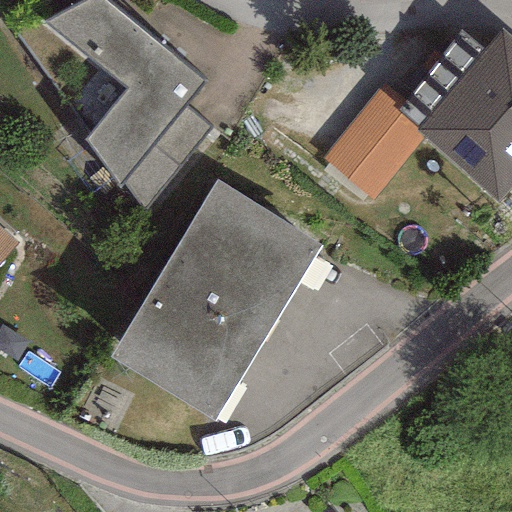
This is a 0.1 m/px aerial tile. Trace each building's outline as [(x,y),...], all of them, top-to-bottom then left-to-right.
[(202,93),(91,5),(43,35),(122,103),(78,154),(112,206),(202,93)] [(511,192),(511,50),(501,39),(410,136),(426,148),(493,213),(511,192)] [(410,136),(380,97),(321,175),(375,215),(426,148),(410,136)] [(315,262),(208,195),(100,368),(206,435),(315,262)] [(0,272),(18,253),(0,237),(0,272)]
